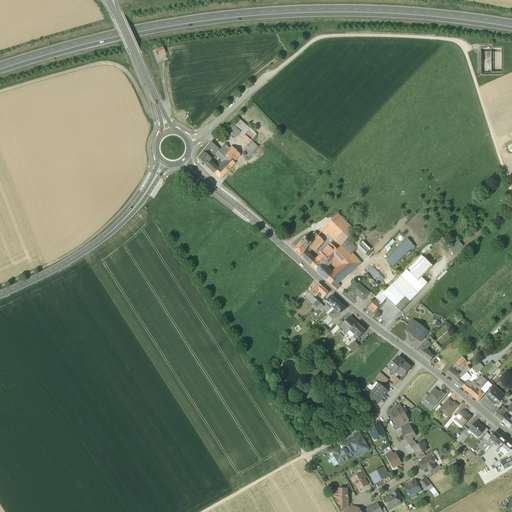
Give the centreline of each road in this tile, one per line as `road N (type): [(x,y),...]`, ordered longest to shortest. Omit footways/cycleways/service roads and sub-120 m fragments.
road 1 (trunk): [(0,67),(108,35),(265,11),(412,11),(511,24)]
road 2 (track): [(274,75),(323,37),(459,42),(511,192)]
road 3 (tertiary): [(183,160),(422,363)]
road 4 (tertiary): [(163,162),(116,225),(75,258),(0,295)]
road 5 (track): [(0,91),(107,63),(130,78),(148,115),(161,113)]
road 6 (tertiary): [(167,132),(112,0)]
